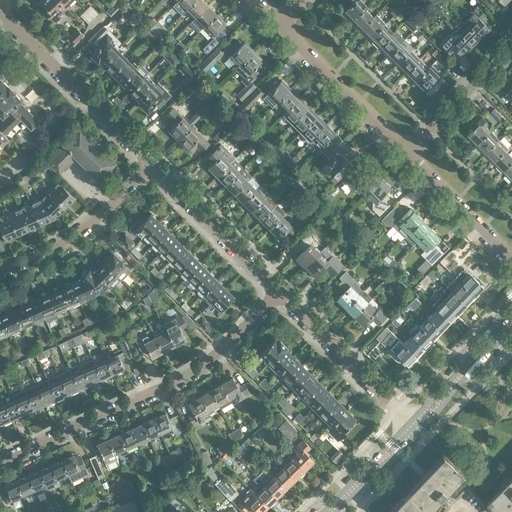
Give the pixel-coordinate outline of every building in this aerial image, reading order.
[(66,8),(59,0),(40,0),(48,7),(44,11),(55,22),(61,17),(59,14),(66,8)] [(114,2),(116,1),(114,0),(111,0),(112,0),(111,0),(107,0),(103,4),(108,9),(114,2)] [(178,0),(177,2),(185,11),(195,0),(178,0)] [(202,0),(195,0),(185,11),(194,19),(208,5),(202,0)] [(365,0),(350,0),(348,2),(350,5),(343,12),(352,21),(368,6),(364,2),(365,0)] [(111,16),(119,8),(114,2),(108,9),(106,11),(111,16)] [(489,28),(481,20),(486,15),(482,11),(485,8),(480,3),(471,11),(474,13),(470,17),(465,22),(464,21),(464,22),(467,25),(480,37),(489,28)] [(86,10),(94,18),(99,14),(90,5),(86,10)] [(208,5),(194,19),(202,28),(216,14),(208,5)] [(368,6),(352,21),(360,30),(374,17),(366,9),(369,6),(368,6)] [(406,7),(402,12),(411,20),(415,16),(406,7)] [(88,24),(94,18),(86,10),(80,15),(88,24)] [(127,15),(122,10),(114,18),(119,23),(127,15)] [(398,11),(393,15),(399,21),(404,17),(398,11)] [(224,37),(218,30),(225,23),(216,14),(202,28),(211,37),(212,36),(213,38),(202,49),(207,54),(218,43),(224,37)] [(369,39),(383,25),(384,24),(385,23),(377,14),(374,17),(360,30),(369,39)] [(152,26),(157,21),(153,17),(148,23),(152,26)] [(157,21),(152,26),(156,30),(161,25),(157,21)] [(411,33),(417,27),(412,21),(405,27),(407,29),(405,30),(409,34),(410,33),(411,33)] [(480,37),(467,25),(464,22),(455,31),(458,34),(459,34),(471,46),(480,37)] [(392,34),(393,32),(384,24),(383,25),(369,39),(378,47),(391,34),(392,34)] [(103,63),(117,48),(119,46),(122,43),(106,27),(92,41),(98,48),(91,55),(98,61),(100,60),(103,63)] [(417,27),(411,33),(415,37),(421,31),(417,27)] [(83,35),(77,29),(69,37),(75,43),(83,35)] [(146,38),(151,33),(147,29),(142,34),(146,38)] [(151,33),(146,38),(150,43),(156,38),(151,33)] [(387,56),(401,43),(404,40),(399,34),(395,38),(392,34),(391,34),(378,47),(387,56)] [(459,34),(458,34),(454,38),(451,35),(449,34),(440,43),(449,52),(454,48),(462,55),(471,46),(459,34)] [(169,44),(174,38),(171,35),(165,40),(169,44)] [(174,38),(169,44),(173,47),(178,42),(174,38)] [(239,65),(252,52),(243,43),(242,44),(239,40),(234,45),(232,43),(225,50),(230,55),(230,56),(228,58),(234,63),(235,62),(239,65)] [(395,65),(409,52),(401,43),(387,56),(395,65)] [(164,57),(169,52),(165,47),(159,52),(164,57)] [(117,48),(103,63),(112,72),(126,57),(117,48)] [(217,48),(209,56),(214,62),(223,53),(217,48)] [(437,59),(441,55),(441,54),(436,49),(432,54),(437,59)] [(171,50),(169,52),(164,57),(172,65),(179,57),(171,50)] [(404,74),(420,59),(411,50),(409,52),(395,65),(404,74)] [(252,52),(239,65),(238,65),(235,69),(243,78),(241,80),(246,86),(242,89),(248,95),(256,87),(251,81),(256,77),(252,74),(256,70),(254,68),(261,61),(252,52)] [(441,55),(437,59),(436,59),(446,69),(451,65),(441,55)] [(136,67),(126,57),(112,72),(121,81),(136,67)] [(413,82),(428,67),(420,59),(404,74),(413,82)] [(145,76),(136,67),(121,81),(130,91),(145,76)] [(428,67),(413,82),(422,92),(424,89),(430,84),(432,87),(442,76),(434,68),(432,71),(428,67)] [(186,87),(194,79),(197,76),(192,71),(189,74),(181,82),(186,87)] [(154,85),(145,76),(130,91),(139,100),(154,85)] [(21,118),(27,125),(30,128),(38,122),(18,101),(20,99),(13,92),(14,91),(8,86),(7,87),(1,79),(1,80),(0,78),(0,113),(2,115),(0,116),(0,128),(4,134),(21,118)] [(291,89),(282,80),(280,82),(269,92),(269,93),(266,96),(275,105),(278,102),(291,89)] [(154,85),(139,100),(142,103),(141,104),(147,111),(164,94),(154,85)] [(243,113),(263,94),(257,88),(238,108),(236,111),(240,116),(243,113)] [(300,98),(291,89),(278,102),(287,111),(300,98)] [(308,106),(300,98),(287,111),(295,119),(308,106)] [(308,106),(295,119),(304,128),(317,115),(308,106)] [(178,138),(193,124),(189,119),(188,121),(182,116),(173,107),(165,115),(169,120),(166,123),(170,128),(169,129),(178,138)] [(497,125),(504,118),(494,108),(490,113),(490,114),(488,116),(497,125)] [(202,115),(198,111),(197,110),(191,117),(196,122),(202,115)] [(317,115),(304,128),(313,137),(326,124),(317,115)] [(488,127),(490,124),(482,117),(478,121),(481,124),(467,137),(476,146),(492,131),(488,127)] [(193,124),(178,138),(188,148),(189,147),(193,151),(197,148),(202,152),(210,144),(201,135),(201,134),(196,129),(197,128),(193,124)] [(318,150),(319,148),(322,146),(335,133),(326,124),(313,137),(309,141),(318,150)] [(76,156),(98,178),(114,162),(79,127),(63,143),(64,144),(47,161),(53,167),(59,173),(76,156)] [(215,145),(224,136),(220,131),(210,140),(215,145)] [(500,140),(492,131),(476,146),(485,155),(500,140)] [(256,137),(251,132),(246,136),(251,141),(252,140),(256,137)] [(328,157),(344,142),(335,133),(322,146),(319,148),(328,157)] [(224,136),(215,145),(220,149),(229,140),(224,136)] [(262,143),(256,137),(252,140),(251,141),(257,147),(262,143)] [(509,148),(500,140),(485,155),(494,163),(507,150),(509,148)] [(274,141),(269,145),(272,148),(270,150),(276,156),(282,150),(274,141)] [(340,164),(351,153),(350,152),(352,150),(344,142),(328,157),(326,159),(330,163),(335,159),(340,164)] [(511,154),(507,150),(494,163),(502,172),(511,162),(511,154)] [(226,158),(221,153),(208,167),(217,176),(233,160),(228,156),(226,158)] [(226,185),(244,167),(235,158),(233,160),(217,176),(226,185)] [(300,168),(291,159),(286,163),(295,173),(300,168)] [(32,168),(39,176),(48,167),(41,160),(32,168)] [(511,181),(511,179),(511,162),(502,172),(511,181)] [(333,176),(338,181),(348,171),(343,166),(333,176)] [(244,167),(226,185),(235,194),(248,180),(252,176),(244,167)] [(348,185),(350,187),(352,188),(354,188),(356,188),(358,185),(366,193),(381,178),(373,170),(367,176),(358,167),(342,184),(345,188),(348,185)] [(25,175),(31,184),(39,176),(32,168),(25,175)] [(20,189),(31,184),(25,175),(16,180),(20,189)] [(381,178),(366,193),(374,202),(372,204),(372,209),(375,211),(373,213),(378,217),(393,202),(389,197),(387,199),(382,194),(389,186),(381,178)] [(248,180),(235,194),(243,203),(257,189),(248,180)] [(74,198),(57,181),(52,187),(50,185),(46,188),(65,207),(69,203),(70,203),(73,200),(73,199),(74,198)] [(312,196),(298,182),(294,186),(307,200),(312,196)] [(45,193),(40,198),(54,217),(57,215),(58,215),(61,212),(60,211),(65,207),(46,188),(43,191),(45,193)] [(257,189),(243,203),(252,211),(266,198),(265,198),(257,189)] [(266,198),(252,211),(261,220),(274,207),(277,204),(268,195),(265,198),(266,198)] [(333,198),(329,195),(324,200),(328,203),(333,198)] [(54,217),(40,198),(34,200),(33,198),(29,200),(40,224),(44,222),(46,222),(49,221),(50,220),(54,217)] [(40,224),(29,200),(25,202),(26,204),(19,208),(28,229),(29,229),(31,229),(34,227),(35,226),(40,224)] [(406,219),(399,212),(400,211),(395,206),(381,220),(386,225),(393,226),(397,230),(404,237),(406,235),(422,220),(413,211),(406,219)] [(274,207),(261,220),(270,229),(283,216),(274,207)] [(10,208),(6,210),(17,234),(21,232),(23,232),(26,231),(27,230),(28,229),(19,208),(12,211),(10,208)] [(3,215),(0,215),(0,227),(5,239),(7,239),(8,239),(11,238),(12,237),(17,234),(6,210),(2,212),(3,215)] [(139,232),(143,237),(158,222),(150,214),(144,220),(141,218),(135,225),(133,223),(130,227),(131,228),(129,230),(135,236),(139,232)] [(295,225),(300,230),(311,219),(306,214),(295,225)] [(288,238),(297,229),(283,216),(270,229),(278,238),(283,233),(288,238)] [(413,245),(416,242),(430,228),(422,220),(406,235),(404,237),(413,245)] [(151,245),(167,230),(158,222),(143,237),(151,245)] [(439,236),(430,228),(416,242),(425,250),(420,254),(431,265),(440,256),(444,253),(436,245),(441,240),(438,237),(439,236)] [(159,253),(175,238),(167,230),(151,245),(159,253)] [(128,249),(134,242),(125,233),(118,240),(128,249)] [(305,266),(320,251),(316,247),(318,245),(318,244),(308,233),(298,243),(304,249),(296,257),(305,266)] [(168,262),(183,247),(175,238),(159,253),(168,262)] [(183,247),(168,262),(172,266),(173,265),(178,269),(192,255),(183,247)] [(444,257),(448,262),(454,256),(456,254),(452,249),(444,257)] [(138,258),(142,255),(137,250),(133,254),(138,258)] [(326,258),(324,256),(320,251),(305,266),(314,274),(319,269),(320,270),(323,268),(331,276),(340,267),(342,268),(347,263),(343,259),(338,264),(330,256),(328,256),(326,258)] [(113,253),(103,262),(118,277),(121,280),(130,271),(113,253)] [(392,259),(387,254),(380,261),(389,270),(391,268),(395,263),(396,262),(393,258),(392,259)] [(142,255),(138,258),(143,264),(147,260),(142,255)] [(193,256),(192,255),(178,269),(182,273),(180,274),(184,278),(186,277),(200,263),(195,259),(193,256)] [(444,266),(448,262),(444,257),(440,261),(444,266)] [(109,286),(118,277),(103,262),(97,269),(92,265),(90,267),(92,269),(105,282),(109,286)] [(193,287),(208,272),(200,263),(186,277),(190,281),(189,283),(193,287)] [(395,263),(391,268),(398,275),(402,271),(395,263)] [(105,282),(92,269),(90,267),(87,271),(86,270),(84,270),(81,273),(81,275),(82,275),(79,279),(80,280),(81,279),(82,280),(84,279),(97,292),(100,295),(109,286),(105,282)] [(159,271),(154,267),(150,270),(155,275),(159,271)] [(163,276),(159,271),(155,275),(160,280),(163,276)] [(363,291),(359,287),(359,285),(346,271),(339,278),(342,280),(339,284),(343,288),(344,287),(347,290),(338,298),(347,308),(361,294),(360,294),(363,291)] [(201,295),(216,280),(208,272),(193,287),(197,291),(201,295)] [(156,282),(148,274),(143,279),(151,287),(156,282)] [(423,278),(428,283),(432,280),(426,274),(423,278)] [(461,283),(474,296),(483,286),(480,284),(480,283),(470,274),(461,283)] [(424,287),(428,283),(423,278),(419,282),(424,287)] [(81,279),(80,280),(72,284),(80,303),(91,298),(94,296),(97,292),(84,279),(82,280),(81,279)] [(205,299),(209,303),(224,288),(216,280),(201,295),(201,296),(203,294),(206,298),(205,299)] [(453,291),(466,304),(474,296),(461,283),(453,291)] [(80,303),(72,284),(60,289),(68,308),(80,303)] [(169,294),(173,290),(168,285),(164,289),(169,294)] [(68,308),(60,289),(57,288),(54,290),(52,292),(48,294),(57,313),(68,308)] [(224,288),(209,303),(205,307),(210,312),(211,311),(217,317),(230,304),(228,301),(233,297),(224,288)] [(173,290),(169,294),(174,299),(178,295),(173,290)] [(458,312),(466,304),(453,291),(445,300),(458,312)] [(41,297),(37,299),(45,318),(47,322),(58,317),(57,313),(48,294),(45,294),(42,295),(41,297)] [(368,301),(361,294),(347,308),(355,316),(369,302),(368,301)] [(123,300),(129,305),(132,302),(127,296),(123,300)] [(152,303),(148,296),(143,298),(147,306),(152,303)] [(369,302),(355,316),(363,323),(372,314),(375,317),(373,319),(378,323),(386,315),(381,311),(383,310),(372,298),(368,301),(369,302)] [(412,301),(417,306),(421,303),(415,298),(412,301)] [(45,318),(37,299),(34,299),(30,300),(29,303),(25,304),(33,324),(45,318)] [(125,309),(128,306),(129,305),(123,300),(120,303),(125,309)] [(449,321),(458,312),(445,300),(436,309),(449,321)] [(413,310),(417,306),(412,301),(408,305),(413,310)] [(186,310),(189,307),(185,302),(181,306),(186,310)] [(17,308),(13,310),(22,329),(33,324),(25,304),(22,304),(18,305),(17,308)] [(189,307),(186,310),(190,315),(194,311),(189,307)] [(22,329),(13,310),(11,309),(7,311),(6,313),(2,315),(10,334),(22,329)] [(441,330),(449,321),(436,309),(428,317),(441,330)] [(205,329),(210,324),(200,313),(194,319),(205,329)] [(0,338),(10,334),(2,315),(0,314),(0,338)] [(174,345),(186,339),(180,329),(187,326),(186,325),(182,317),(180,314),(163,324),(164,326),(174,345)] [(186,314),(182,317),(186,325),(193,321),(186,314)] [(400,324),(402,321),(404,320),(398,315),(394,319),(400,324)] [(433,338),(441,330),(428,317),(420,326),(433,338)] [(396,327),(400,324),(394,319),(391,322),(396,327)] [(153,332),(163,351),(174,345),(164,326),(153,332)] [(425,347),(433,338),(420,326),(412,335),(425,347)] [(391,331),(386,327),(376,337),(381,342),(391,331)] [(87,338),(95,334),(92,329),(85,332),(87,338)] [(152,357),(163,351),(153,332),(155,336),(149,339),(147,335),(142,338),(141,335),(135,338),(141,350),(147,347),(152,357)] [(416,356),(425,347),(412,335),(407,340),(403,343),(416,356)] [(113,375),(129,368),(125,359),(132,356),(129,349),(124,338),(118,341),(122,351),(106,358),(113,375)] [(268,364),(286,346),(279,339),(278,341),(275,338),(257,356),(261,360),(263,359),(268,364)] [(416,356),(403,343),(401,341),(399,339),(388,350),(393,356),(395,353),(405,362),(408,365),(416,356)] [(287,348),(286,346),(268,364),(277,373),(293,356),(286,349),(287,348)] [(302,365),(293,356),(277,373),(286,381),(302,365)] [(93,361),(94,363),(102,380),(113,375),(106,358),(100,361),(100,359),(93,361)] [(81,365),(83,369),(91,386),(102,380),(94,363),(93,361),(92,359),(81,365)] [(249,364),(244,369),(252,377),(258,372),(249,364)] [(302,365),(286,381),(295,390),(311,374),(302,365)] [(2,369),(4,375),(11,372),(9,366),(2,369)] [(58,374),(68,396),(79,391),(72,374),(69,369),(58,374)] [(91,386),(83,369),(72,374),(79,391),(91,386)] [(47,379),(57,401),(68,396),(58,374),(47,379)] [(311,374),(295,390),(304,399),(320,383),(311,374)] [(232,377),(221,383),(232,402),(234,405),(250,395),(244,384),(238,387),(232,377)] [(262,387),(268,382),(264,377),(259,383),(262,387)] [(45,406),(57,401),(47,379),(35,384),(38,389),(45,406)] [(268,382),(262,387),(266,391),(272,385),(268,382)] [(230,398),(221,383),(210,390),(219,405),(221,409),(232,402),(230,398)] [(320,383),(304,399),(313,408),(329,392),(320,383)] [(38,389),(26,394),(34,411),(45,406),(38,389)] [(210,390),(199,396),(208,412),(209,413),(214,410),(213,408),(219,405),(210,390)] [(329,392),(313,408),(321,417),(337,401),(329,392)] [(34,411),(26,394),(15,399),(23,416),(34,411)] [(280,405),(286,399),(282,395),(276,401),(280,405)] [(204,427),(213,421),(208,412),(199,396),(189,403),(194,413),(188,416),(194,428),(201,424),(202,423),(204,427)] [(15,399),(4,404),(11,421),(23,416),(15,399)] [(286,399),(280,405),(284,409),(286,406),(290,403),(286,399)] [(337,401),(321,417),(330,425),(346,409),(337,401)] [(11,421),(4,404),(0,405),(0,425),(0,426),(11,421)] [(346,409),(330,425),(333,428),(328,433),(337,442),(350,428),(348,426),(355,418),(346,409)] [(174,435),(182,431),(175,416),(168,419),(165,413),(153,418),(160,434),(172,429),(174,435)] [(297,422),(303,417),(299,413),(293,418),(297,422)] [(303,417),(297,422),(301,426),(307,420),(303,417)] [(160,434),(153,418),(142,423),(149,439),(160,434)] [(287,419),(278,427),(290,440),(299,432),(287,419)] [(149,439),(142,423),(131,428),(138,444),(149,439)] [(256,438),(260,435),(265,431),(261,426),(252,434),(256,438)] [(127,449),(132,447),(138,444),(131,428),(120,433),(127,449)] [(234,431),(238,438),(243,435),(239,428),(234,431)] [(233,441),(238,438),(234,431),(228,434),(233,441)] [(313,442),(314,442),(318,437),(319,436),(315,432),(309,438),(313,442)] [(121,456),(128,453),(127,449),(120,433),(109,438),(116,454),(120,453),(121,456)] [(318,437),(314,442),(318,446),(323,442),(318,437)] [(108,470),(119,465),(117,460),(118,459),(115,455),(116,454),(109,438),(97,443),(108,470)] [(297,444),(297,443),(292,448),(296,452),(291,457),(305,471),(314,462),(314,461),(306,453),(311,448),(302,439),(297,444)] [(251,445),(246,440),(242,443),(247,448),(251,445)] [(239,446),(233,452),(239,457),(244,452),(239,446)] [(212,462),(207,450),(199,454),(205,466),(212,462)] [(73,454),(61,460),(68,476),(71,481),(88,473),(81,457),(75,459),(73,454)] [(426,511),(463,474),(443,454),(387,511),(426,511)] [(98,479),(104,476),(95,455),(89,458),(98,479)] [(305,471),(291,457),(282,466),(296,480),(305,471)] [(68,476),(61,460),(50,465),(57,481),(68,476)] [(59,485),(57,481),(50,465),(39,470),(46,486),(48,490),(59,485)] [(214,482),(219,478),(213,471),(214,470),(210,466),(205,470),(208,475),(214,482)] [(273,475),(266,466),(262,470),(266,475),(262,479),(261,480),(264,483),(265,484),(278,497),(287,489),(273,475)] [(273,475),(287,489),(296,480),(282,466),(273,475)] [(39,470),(27,475),(35,491),(37,495),(48,490),(46,486),(39,470)] [(27,475),(16,480),(24,496),(35,491),(27,475)] [(264,483),(261,480),(256,476),(253,479),(260,487),(255,492),(269,506),(278,497),(265,484),(264,483)] [(221,477),(219,478),(214,482),(214,483),(230,500),(238,492),(231,484),(229,486),(221,477)] [(511,511),(511,477),(489,501),(499,511),(511,511)] [(24,496),(16,480),(5,485),(5,486),(4,487),(6,492),(2,493),(7,503),(12,501),(24,496)] [(128,486),(120,489),(125,499),(132,495),(128,486)] [(255,493),(250,488),(245,492),(246,493),(242,498),(243,498),(241,500),(241,499),(237,503),(246,511),(251,506),(256,511),(263,511),(269,506),(255,492),(255,493)] [(119,492),(108,496),(112,503),(122,499),(119,492)] [(203,511),(207,509),(202,503),(198,506),(202,511),(203,511)]
